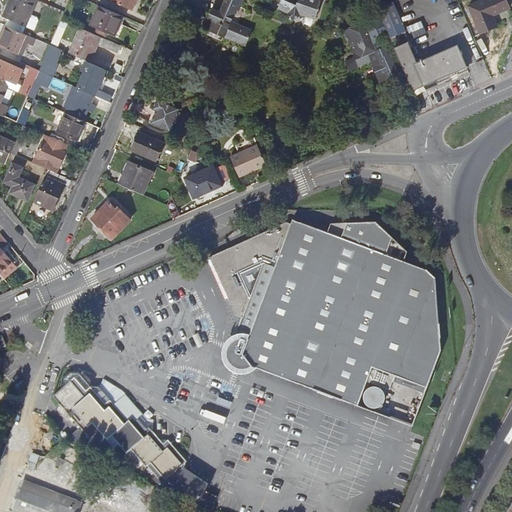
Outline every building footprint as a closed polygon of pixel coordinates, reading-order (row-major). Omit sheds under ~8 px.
[(37,23),(36,18),(31,16),(37,0),(36,0),(9,0),(2,17),(7,19),(26,27),(34,31),(37,23)] [(112,0),(113,0),(117,2),(132,9),(136,0),(112,0)] [(213,20),(209,30),(224,36),(224,35),(245,44),(251,30),(230,22),(236,8),(238,9),(241,0),(225,0),(220,13),(212,9),(209,18),(213,20)] [(293,19),(302,11),(316,17),(324,0),(322,0),(301,0),(300,4),(288,0),(277,0),(275,6),(284,10),(293,19)] [(482,0),(469,6),(480,33),(497,26),(492,15),(509,8),(505,0),(482,0)] [(378,11),(390,39),(404,33),(392,5),(378,11)] [(123,16),(99,6),(90,26),(115,36),(123,16)] [(7,19),(5,25),(23,33),(26,27),(7,19)] [(380,39),(374,25),(367,28),(364,22),(345,31),(360,66),(379,58),(373,42),(380,39)] [(23,33),(5,25),(0,36),(0,46),(18,54),(23,42),(26,35),(23,33)] [(70,54),(86,61),(89,62),(101,37),(81,28),(70,54)] [(36,39),(26,35),(23,42),(32,46),(36,39)] [(123,46),(109,41),(106,47),(120,53),(123,46)] [(399,61),(412,90),(467,67),(457,45),(416,63),(407,42),(394,47),(399,61)] [(50,46),(39,71),(52,77),(58,64),(57,64),(62,51),(50,46)] [(21,69),(0,60),(0,73),(17,81),(21,69)] [(89,62),(86,61),(82,70),(86,71),(82,79),(99,85),(101,81),(104,82),(105,77),(103,76),(106,70),(89,62)] [(48,87),(52,77),(39,71),(37,76),(28,96),(33,99),(40,84),(48,87)] [(78,88),(95,95),(99,85),(82,79),(78,88)] [(77,88),(68,109),(85,117),(87,110),(93,113),(96,105),(91,103),(95,96),(77,88)] [(1,106),(13,111),(19,98),(6,93),(1,106)] [(153,110),(156,112),(154,117),(152,116),(149,124),(170,133),(180,110),(157,100),(153,110)] [(16,122),(23,125),(27,116),(20,113),(16,122)] [(65,113),(57,131),(77,140),(85,122),(65,113)] [(15,143),(11,153),(17,156),(29,128),(23,125),(15,143)] [(166,138),(142,127),(132,150),(156,160),(166,138)] [(46,135),(43,143),(65,153),(69,145),(46,135)] [(0,159),(6,163),(11,153),(15,143),(0,136),(0,159)] [(44,168),(49,170),(56,173),(59,167),(65,153),(43,143),(34,163),(44,168)] [(231,159),(240,179),(267,167),(258,147),(231,159)] [(120,185),(142,195),(152,172),(129,162),(120,185)] [(11,193),(28,201),(34,185),(18,178),(22,168),(13,164),(5,182),(13,186),(11,193)] [(193,198),(221,185),(212,167),(185,179),(193,198)] [(45,177),(63,185),(66,178),(56,173),(49,170),(45,177)] [(45,177),(34,200),(52,209),(63,185),(45,177)] [(111,238),(130,220),(118,208),(116,209),(108,201),(92,217),(111,238)] [(210,257),(236,315),(242,317),(234,339),(231,342),(226,352),(227,355),(227,357),(228,360),(229,362),(230,363),(231,365),(233,366),(242,369),(246,369),(248,368),(250,368),(252,366),(357,405),(371,367),(427,388),(441,352),(441,349),(436,278),(427,270),(404,261),(408,252),(376,221),(354,222),(354,225),(347,223),(331,224),(328,232),(293,219),(290,224),(287,222),(210,257)] [(0,272),(0,273),(14,262),(0,244),(0,272)] [(163,477),(165,480),(180,488),(189,463),(186,460),(178,450),(170,442),(161,440),(154,433),(154,424),(146,423),(142,418),(137,422),(134,418),(130,418),(126,418),(105,393),(100,388),(96,388),(92,388),(80,374),(71,373),(63,380),(63,389),(54,397),(91,439),(100,432),(108,441),(112,438),(126,454),(131,450),(146,467),(148,466),(159,479),(163,477)] [(370,383),(364,401),(381,406),(387,388),(370,383)] [(79,511),(84,499),(22,479),(12,510),(19,511),(79,511)] [(116,505),(121,487),(114,485),(111,495),(109,504),(116,505)] [(124,488),(115,506),(127,511),(154,511),(158,503),(124,488)]
